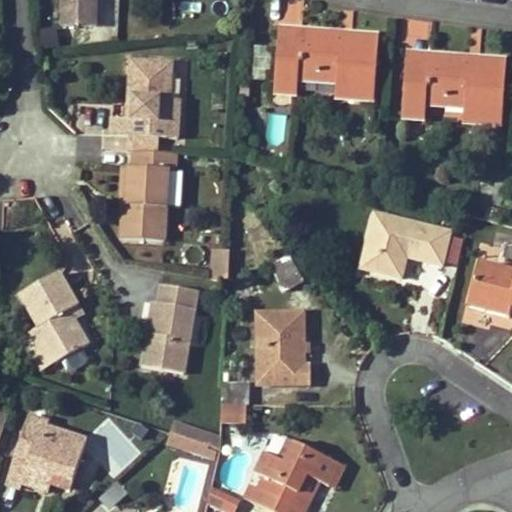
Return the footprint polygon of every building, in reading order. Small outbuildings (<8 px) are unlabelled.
[(60,0),(61,29),(98,29),(98,0),(60,0)] [(302,0),(281,0),(281,20),(301,21),(302,0)] [(380,44),(381,35),(280,27),(279,36),(316,40),(317,35),(341,37),(341,44),(350,45),(350,41),(380,44)] [(336,88),(336,95),(376,97),(380,44),(350,41),(350,45),(341,44),(341,37),(317,35),(316,40),(279,36),(274,89),(298,91),(298,85),(299,76),(322,77),(323,70),(337,72),(336,88)] [(472,57),(407,52),(406,62),(445,64),(445,59),(471,61),(472,57)] [(506,68),(507,59),(472,57),(471,61),(470,68),(478,68),(478,65),(506,68)] [(470,68),(471,61),(445,59),(445,64),(406,62),(403,115),(425,116),(426,109),(426,100),(449,102),(450,94),(465,95),(463,112),(463,119),(503,121),(506,68),(478,65),(478,68),(470,68)] [(170,63),(125,62),(124,98),(129,98),(128,118),(113,117),(112,134),(129,135),(159,136),(177,136),(179,98),(169,97),(170,63)] [(299,76),(298,85),(336,88),(337,72),(323,70),(322,77),(299,76)] [(297,100),(298,91),(274,89),(273,97),(297,100)] [(426,100),(426,109),(463,112),(465,95),(450,94),(449,102),(426,100)] [(375,106),(376,97),(336,95),(336,103),(375,106)] [(284,144),(286,115),(268,114),(267,143),(284,144)] [(402,123),(425,125),(425,116),(403,115),(402,123)] [(503,130),(503,121),(463,119),(463,128),(503,130)] [(159,136),(129,135),(129,150),(137,150),(159,151),(159,136)] [(171,166),(177,166),(178,151),(159,151),(137,150),(136,165),(132,165),(131,205),(126,204),(126,238),(169,238),(171,166)] [(131,205),(132,165),(123,165),(122,204),(126,204),(131,205)] [(405,256),(442,265),(451,232),(375,212),(361,265),(399,276),(405,256)] [(227,280),(229,251),(213,251),(213,278),(227,280)] [(288,258),(273,265),(282,286),(298,279),(288,258)] [(511,307),(511,306),(511,272),(480,265),(468,306),(508,316),(511,307)] [(58,272),(20,296),(36,328),(28,334),(37,349),(43,347),(54,364),(87,345),(73,320),(69,311),(77,306),(58,272)] [(197,291),(161,285),(158,304),(153,335),(147,335),(142,365),(184,373),(193,314),(197,291)] [(153,335),(158,304),(151,303),(147,335),(153,335)] [(82,315),(77,306),(69,311),(73,320),(82,315)] [(310,360),(306,360),(306,314),(260,313),(260,384),(311,385),(310,360)] [(43,347),(37,349),(31,354),(41,371),(54,364),(43,347)] [(221,423),(246,424),(248,383),(223,382),(221,423)] [(47,423),(28,416),(23,431),(42,437),(46,427),(47,423)] [(212,435),(174,423),(171,433),(209,445),(212,435)] [(84,440),(46,427),(42,437),(23,431),(6,483),(20,488),(22,483),(39,488),(47,467),(53,470),(49,481),(69,488),(84,440)] [(217,448),(209,445),(171,433),(168,442),(214,457),(217,448)] [(287,439),(277,459),(282,461),(292,442),(287,439)] [(304,511),(319,482),(328,485),(338,464),(292,442),(282,461),(277,459),(264,453),(244,497),(275,511),(304,511)] [(344,467),(338,464),(328,485),(335,488),(344,467)] [(53,470),(47,467),(39,488),(46,491),(49,481),(53,470)] [(111,510),(130,495),(119,482),(101,497),(111,510)] [(230,511),(236,501),(210,489),(206,504),(223,511),(230,511)]
